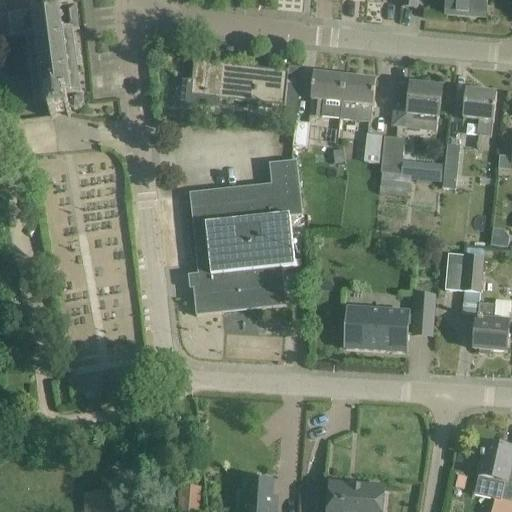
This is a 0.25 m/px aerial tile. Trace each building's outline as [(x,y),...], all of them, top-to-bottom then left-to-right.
[(67,0),(49,0),(50,3),(42,4),(41,2),(40,1),(39,3),(40,5),(34,13),(7,17),(2,18),(4,39),(13,38),(28,35),(36,103),(45,101),(46,106),(48,107),(51,107),(52,118),(71,116),(70,107),(75,111),(81,110),(85,105),(84,99),(81,96),(82,96),(78,62),(81,62),(79,47),(76,47),(74,31),(80,31),(77,7),(69,8),(67,0)] [(402,0),(402,8),(418,9),(419,0),(402,0)] [(447,0),(447,16),(486,19),(487,0),(447,0)] [(189,83),(187,106),(219,109),(220,101),(298,109),(300,88),(288,86),(289,72),(195,62),(193,83),(189,83)] [(326,102),(343,104),(346,78),(315,75),(312,101),(311,116),(325,117),(326,102)] [(350,79),(346,78),(343,104),(341,119),(372,122),(377,82),(350,79)] [(424,87),(412,85),(411,94),(410,97),(396,95),(392,127),(437,132),(439,120),(443,89),(440,89),(441,83),(425,81),(424,87)] [(493,124),(494,124),(498,95),(467,92),(464,121),(479,122),(478,137),(492,139),(493,124)] [(310,125),(296,124),(293,148),(307,149),(310,125)] [(359,162),(381,164),(383,136),(362,134),(359,162)] [(406,140),(385,138),(382,173),(383,173),(380,194),(409,198),(412,176),(414,157),(404,156),(406,140)] [(456,191),(458,177),(460,148),(461,147),(448,146),(446,166),(444,178),(443,189),(456,191)] [(345,164),(343,151),(333,152),(335,166),(345,164)] [(272,186),(191,195),(201,289),(194,290),(197,317),(287,308),(283,269),(296,268),(290,218),(303,217),(298,162),(270,165),(272,186)] [(346,217),(344,229),(375,234),(376,222),(346,217)] [(445,292),(480,295),(483,260),(449,257),(445,292)] [(436,294),(415,293),(414,315),(435,316),(436,294)] [(479,305),(475,351),(508,354),(511,304),(511,303),(496,302),(496,307),(479,305)] [(349,310),(346,350),(407,354),(410,314),(349,310)] [(496,500),(493,511),(511,511),(511,479),(509,479),(511,464),(511,450),(486,445),(475,496),(496,500)] [(247,496),(242,496),(240,511),(276,511),(277,508),(272,508),(273,482),(248,480),(247,496)] [(382,511),(384,490),(331,486),(329,511),(382,511)] [(199,511),(201,493),(179,491),(177,511),(199,511)] [(85,497),(85,511),(113,511),(112,494),(85,497)]
